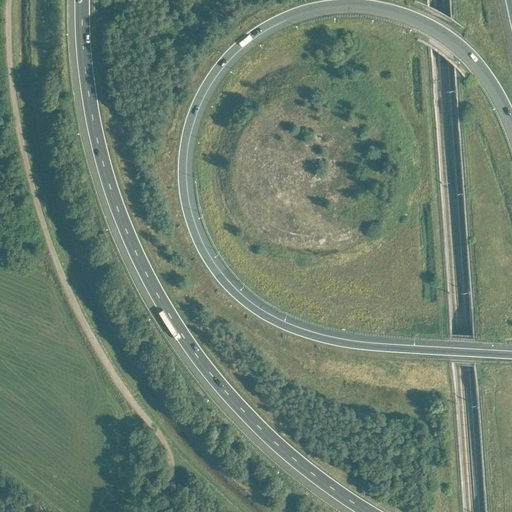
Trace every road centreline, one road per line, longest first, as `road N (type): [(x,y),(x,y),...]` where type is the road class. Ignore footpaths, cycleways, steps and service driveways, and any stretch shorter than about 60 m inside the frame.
road 1 (motorway): [(511,354),(337,341),(257,310),(216,274),(197,240),(181,166),(193,106),(223,60),(306,6),(389,6),(440,26),(488,70),(511,113)]
road 2 (motorway): [(80,0),(83,70),(104,171),(141,263),(217,380),(308,470),(369,511)]
road 3 (track): [(8,0),(25,160),(62,278),(100,354),(177,449)]
